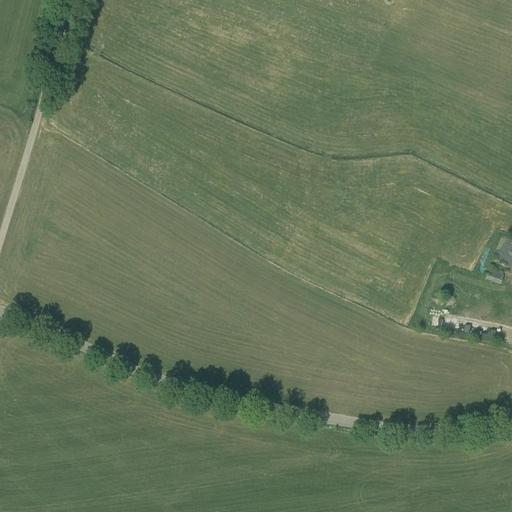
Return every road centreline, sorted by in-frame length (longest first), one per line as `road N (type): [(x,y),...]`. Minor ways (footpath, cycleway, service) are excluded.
road 1 (tertiary): [(0,311),(135,371),(321,418),(437,431),(511,413)]
road 2 (track): [(0,234),(70,0)]
